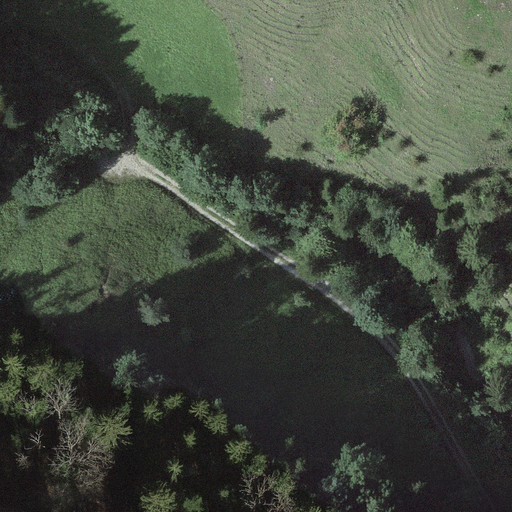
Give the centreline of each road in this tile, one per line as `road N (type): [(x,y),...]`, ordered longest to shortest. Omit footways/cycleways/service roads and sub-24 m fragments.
road 1 (track): [(126,156),(321,285),(377,332),(409,370),(492,511)]
road 2 (track): [(126,156),(121,88),(41,0)]
